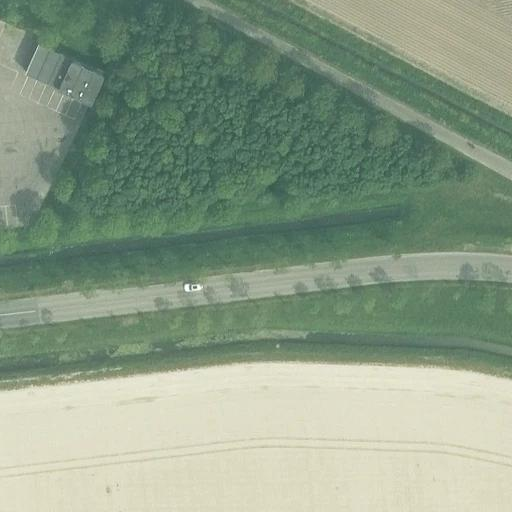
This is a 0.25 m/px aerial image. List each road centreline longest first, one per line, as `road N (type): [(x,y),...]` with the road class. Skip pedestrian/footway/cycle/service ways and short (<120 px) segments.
road 1 (tertiary): [(511,271),(387,270),(0,316)]
road 2 (unclassified): [(511,173),(187,0)]
